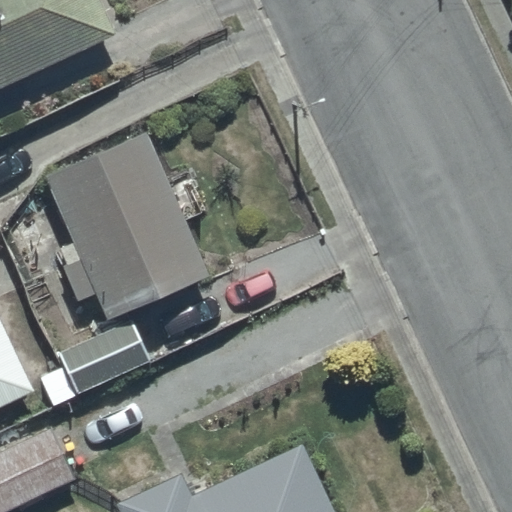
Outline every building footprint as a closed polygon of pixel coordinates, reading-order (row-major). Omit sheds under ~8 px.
[(0,0),(0,84),(113,30),(98,0),(0,0)] [(146,128),(42,172),(71,239),(56,245),(79,300),(97,293),(105,312),(206,270),(146,128)] [(0,400),(35,383),(0,311),(0,400)] [(76,341),(55,351),(74,392),(151,356),(132,315),(98,331),(93,321),(71,331),(76,341)] [(51,423),(0,447),(0,511),(4,511),(77,477),(51,423)] [(180,468),(115,496),(122,511),(331,511),(301,441),(190,490),(180,468)]
